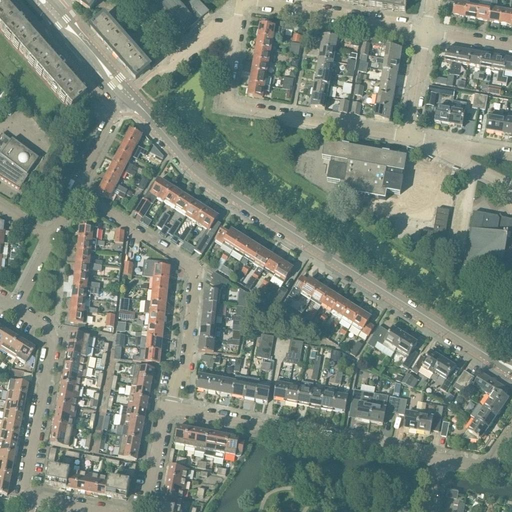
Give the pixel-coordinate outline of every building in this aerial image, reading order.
[(0,0),(0,29),(14,17),(5,6),(5,5),(2,0),(1,1),(0,0)] [(90,12),(98,0),(74,0),(75,1),(90,12)] [(193,0),(189,4),(184,9),(176,0),(157,0),(154,3),(182,35),(208,13),(209,14),(197,0),(193,0)] [(407,0),(376,0),(375,8),(405,13),(407,0)] [(452,16),(465,18),(467,0),(462,0),(462,4),(455,3),(452,16)] [(467,0),(465,18),(476,20),(478,7),(479,0),(467,0)] [(502,11),(500,24),(511,26),(511,25),(511,0),(509,12),(502,11)] [(491,9),(488,22),(500,24),(502,11),(496,10),(497,4),(496,4),(492,3),(491,9)] [(491,9),(478,7),(476,20),(488,22),(491,9)] [(113,55),(127,42),(105,16),(90,29),(100,40),(103,44),(104,44),(113,55)] [(24,28),(14,17),(0,29),(23,56),(37,43),(28,32),(29,31),(25,27),(24,28)] [(260,25),(258,37),(273,40),(274,34),(279,35),(280,29),(260,25)] [(293,36),(292,44),(301,45),(302,38),(293,36)] [(256,49),(271,52),(273,40),(258,37),(256,49)] [(321,48),(335,51),(337,39),(323,37),(321,48)] [(127,42),(113,55),(123,65),(122,65),(126,70),(126,69),(136,80),(150,68),(127,42)] [(23,56),(46,82),(61,69),(51,58),(52,57),(48,53),(47,54),(37,43),(23,56)] [(370,45),(363,44),(361,56),(368,57),(370,45)] [(381,53),(380,59),(385,60),(399,63),(402,51),(401,50),(382,47),(381,53)] [(333,63),(335,51),(321,48),(319,60),(333,63)] [(254,61),(269,63),(271,52),(256,49),(254,61)] [(447,49),(444,62),(452,64),(450,76),(454,77),(459,51),(447,49)] [(459,51),(454,77),(459,78),(462,65),(468,66),(471,53),(459,51)] [(471,53),(468,66),(480,68),(483,55),(471,53)] [(480,68),(479,75),(484,75),(485,69),(492,70),(494,57),(483,55),(480,68)] [(492,70),(491,74),(498,75),(497,84),(502,84),(503,79),(504,73),(506,59),(494,57),(492,70)] [(319,60),(317,72),(331,75),(332,69),(334,70),(335,64),(333,64),(333,63),(319,60)] [(399,63),(385,60),(384,66),(379,65),(378,71),(383,72),(397,74),(399,63)] [(252,72),(267,75),(269,63),(254,61),(252,72)] [(70,80),(61,69),(46,82),(70,109),(84,96),(74,85),(75,84),(71,80),(70,80)] [(267,75),(252,72),(250,85),(265,87),(267,75)] [(329,86),(331,75),(317,72),(315,84),(329,86)] [(395,86),(397,74),(383,72),(381,84),(395,86)] [(329,86),(315,84),(313,96),(329,99),(332,87),(329,86)] [(393,97),(395,86),(381,84),(380,90),(375,89),(374,95),(376,95),(376,94),(393,97)] [(265,88),(265,87),(250,85),(247,97),(262,99),(263,92),(269,93),(270,88),(265,88)] [(391,110),(393,97),(376,94),(376,95),(374,107),(391,110)] [(313,96),(310,108),(325,111),(326,105),(328,106),(329,99),(313,96)] [(488,98),(480,96),(477,111),(485,112),(488,98)] [(347,115),(349,103),(341,102),(339,113),(347,115)] [(451,110),(448,126),(462,128),(465,112),(466,105),(452,102),(451,110)] [(361,105),(353,104),(351,116),(359,117),(361,105)] [(389,122),(391,110),(374,107),(373,114),(376,114),(375,120),(389,122)] [(434,123),(448,126),(451,110),(437,107),(434,123)] [(502,135),(505,119),(489,117),(486,133),(502,135)] [(511,120),(505,119),(502,135),(511,137),(511,120)] [(125,141),(137,147),(142,136),(136,133),(137,132),(132,130),(132,131),(130,130),(125,141)] [(28,176),(38,161),(2,136),(0,138),(0,180),(1,181),(20,192),(28,178),(27,178),(28,176)] [(125,141),(119,152),(131,158),(137,161),(140,155),(142,150),(137,147),(125,141)] [(325,144),(322,160),(331,161),(330,166),(327,182),(340,185),(339,193),(374,199),(386,201),(397,204),(397,209),(427,214),(434,173),(411,169),(412,164),(406,163),(407,159),(405,158),(383,154),(325,144)] [(119,152),(114,163),(125,169),(126,169),(131,171),(133,167),(128,165),(131,158),(119,152)] [(137,175),(131,172),(131,171),(126,169),(125,169),(114,163),(108,173),(120,179),(123,173),(134,179),(137,175)] [(108,173),(103,184),(115,190),(120,193),(126,196),(128,192),(117,186),(120,179),(108,173)] [(143,200),(134,214),(143,219),(155,199),(163,204),(172,188),(171,188),(172,186),(168,184),(167,185),(160,180),(154,189),(151,188),(144,200),(143,200)] [(103,198),(109,201),(115,190),(103,184),(97,195),(98,195),(98,196),(102,199),(103,198)] [(174,210),(184,196),(178,192),(179,191),(174,188),(174,189),(172,188),(163,204),(164,204),(174,210)] [(187,215),(195,203),(189,199),(190,198),(185,195),(185,196),(184,196),(174,210),(185,217),(187,215)] [(195,203),(185,217),(197,224),(206,210),(200,206),(201,205),(196,202),(196,203),(195,203)] [(207,231),(194,251),(195,252),(202,256),(221,225),(216,222),(218,218),(211,213),(212,212),(208,209),(207,210),(206,210),(197,224),(203,228),(207,231)] [(421,231),(419,243),(443,247),(449,211),(437,209),(433,233),(421,231)] [(497,218),(473,213),(463,267),(511,276),(511,220),(502,219),(500,216),(497,218)] [(165,214),(157,228),(162,231),(170,218),(165,214)] [(168,235),(173,238),(181,224),(176,221),(168,235)] [(0,222),(0,234),(3,235),(3,236),(8,236),(9,233),(4,233),(5,223),(0,222)] [(80,228),(79,240),(97,242),(98,230),(80,228)] [(187,228),(178,242),(184,245),(192,231),(187,228)] [(222,231),(215,242),(223,247),(223,246),(232,252),(242,237),(232,231),(229,235),(222,231)] [(124,233),(123,232),(116,232),(115,244),(123,245),(124,233)] [(252,244),(242,237),(232,252),(243,258),(252,244)] [(79,240),(77,252),(91,254),(96,254),(97,247),(104,247),(105,243),(97,242),(79,240)] [(252,244),(243,258),(253,265),(262,250),(252,244)] [(262,250),(253,265),(258,268),(255,274),(260,276),(262,274),(263,271),(272,256),(262,250)] [(77,252),(76,264),(90,265),(91,254),(77,252)] [(225,254),(221,259),(226,262),(230,257),(225,254)] [(272,256),(263,271),(273,278),(283,263),(272,256)] [(143,274),(142,278),(154,279),(154,280),(169,281),(169,276),(170,269),(168,269),(169,264),(150,262),(150,263),(149,274),(148,274),(143,273),(143,274)] [(283,263),(273,278),(284,284),(293,269),(283,263)] [(90,265),(76,264),(75,275),(89,277),(90,271),(102,273),(102,267),(95,266),(92,265),(92,266),(90,265)] [(133,265),(125,264),(124,276),(132,277),(133,265)] [(245,266),(241,272),(247,275),(250,269),(245,266)] [(213,280),(221,285),(224,280),(214,273),(211,278),(213,280)] [(89,277),(75,275),(74,288),(100,290),(100,285),(88,284),(89,277)] [(295,289),(289,298),(297,302),(301,295),(310,301),(320,286),(309,280),(308,281),(302,277),(295,289)] [(167,293),(169,281),(154,280),(152,292),(167,293)] [(229,283),(224,280),(221,285),(213,280),(210,285),(221,292),(224,287),(226,288),(229,283)] [(265,280),(262,285),(267,288),(270,283),(265,280)] [(321,308),(330,293),(320,286),(310,301),(321,308)] [(100,290),(74,288),(72,299),(86,301),(86,302),(90,302),(91,296),(99,296),(99,291),(100,291),(100,290)] [(281,288),(270,305),(277,309),(287,292),(281,288)] [(166,305),(167,293),(152,292),(151,303),(166,305)] [(203,305),(219,306),(220,293),(205,292),(203,305)] [(331,314),(340,299),(330,293),(321,308),(331,314)] [(72,299),(71,311),(85,313),(85,314),(87,314),(97,315),(97,310),(85,308),(86,302),(86,301),(72,299)] [(341,321),(351,306),(340,299),(331,314),(341,321)] [(165,317),(166,305),(151,303),(146,303),(145,303),(144,314),(150,315),(165,317)] [(203,305),(202,316),(218,318),(222,318),(223,307),(219,306),(203,305)] [(351,327),(360,312),(351,306),(341,321),(351,327)] [(309,314),(306,320),(311,324),(318,313),(313,310),(310,315),(309,314)] [(71,311),(70,324),(86,326),(87,314),(85,314),(85,313),(71,311)] [(360,312),(351,327),(362,334),(361,334),(368,338),(374,328),(367,324),(371,318),(360,312)] [(114,329),(115,316),(107,315),(106,328),(114,329)] [(164,329),(165,317),(150,315),(149,327),(164,329)] [(201,327),(201,328),(216,330),(221,331),(221,326),(217,325),(218,318),(202,316),(201,327)] [(338,325),(333,322),(330,328),(335,331),(338,325)] [(149,327),(147,339),(162,341),(164,329),(149,327)] [(395,352),(405,336),(401,334),(401,333),(394,328),(390,334),(379,327),(368,346),(374,350),(377,344),(394,354),(395,353),(395,352)] [(215,342),(216,330),(201,328),(200,341),(215,342)] [(17,338),(8,333),(0,345),(0,350),(7,354),(17,338)] [(72,334),(70,344),(88,348),(90,337),(72,334)] [(405,336),(395,352),(395,353),(400,356),(407,360),(402,367),(408,370),(418,355),(412,351),(418,343),(410,338),(409,339),(405,336)] [(25,344),(17,338),(7,354),(15,360),(25,344)] [(141,338),(140,350),(140,351),(146,351),(161,353),(162,341),(147,339),(141,339),(141,338)] [(214,354),(215,342),(200,341),(198,352),(214,354)] [(273,344),(260,341),(259,347),(272,350),(273,344)] [(358,343),(350,356),(355,358),(363,346),(358,343)] [(15,360),(13,364),(16,366),(19,362),(25,365),(34,349),(25,344),(15,360)] [(86,358),(88,348),(70,344),(68,354),(86,358)] [(265,354),(264,360),(270,361),(272,350),(259,347),(258,353),(265,354)] [(288,353),(301,355),(302,349),(290,347),(288,353)] [(133,357),(132,362),(158,365),(160,365),(161,353),(146,351),(140,351),(139,358),(133,357)] [(432,376),(442,360),(439,357),(439,356),(432,352),(426,360),(421,357),(411,372),(417,376),(421,369),(428,373),(432,376)] [(286,364),(293,366),(294,360),(300,361),(301,355),(288,353),(286,364)] [(68,354),(66,364),(88,369),(90,359),(86,358),(68,354)] [(201,357),(201,363),(208,364),(207,369),(213,370),(214,364),(214,358),(201,357)] [(447,363),(442,360),(432,376),(433,377),(433,376),(438,379),(439,378),(445,382),(440,390),(446,394),(456,378),(450,375),(455,367),(448,362),(447,363)] [(66,364),(64,374),(82,378),(86,379),(88,369),(66,364)] [(132,367),(130,377),(134,377),(152,381),(154,370),(136,367),(132,367)] [(464,372),(456,384),(461,387),(469,375),(464,372)] [(11,373),(9,379),(22,381),(23,375),(11,373)] [(82,378),(64,374),(62,385),(81,388),(82,378)] [(491,398),(484,409),(496,418),(509,400),(505,397),(509,391),(480,374),(473,386),(491,398)] [(208,393),(211,378),(199,375),(196,391),(208,393)] [(474,378),(469,375),(461,387),(466,390),(474,378)] [(236,376),(234,382),(235,382),(232,397),(244,400),(247,385),(248,379),(247,378),(247,379),(236,377),(236,376)] [(150,391),(152,381),(134,377),(132,387),(150,391)] [(211,378),(208,393),(220,395),(223,380),(211,378)] [(247,385),(244,400),(256,402),(259,387),(258,387),(259,384),(260,381),(248,379),(247,385)] [(234,382),(223,380),(220,395),(232,397),(235,382),(234,382)] [(277,381),(273,401),(274,401),(285,404),(288,388),(289,383),(277,381)] [(9,382),(7,392),(25,396),(27,385),(9,382)] [(300,391),(297,406),(309,408),(312,393),(313,385),(301,383),(300,391)] [(259,387),(256,402),(268,404),(271,386),(259,384),(258,387),(259,387)] [(81,388),(62,385),(60,395),(79,398),(81,388)] [(132,387),(130,397),(148,401),(150,391),(132,387)] [(288,388),(285,404),(297,406),(300,391),(288,388)] [(324,395),(321,411),(333,413),(336,398),(337,391),(325,388),(324,395)] [(354,391),(349,416),(350,416),(350,415),(357,417),(356,421),(362,422),(362,421),(370,423),(375,395),(354,391)] [(5,402),(23,406),(25,396),(7,392),(5,402)] [(324,395),(312,393),(309,408),(321,411),(324,395)] [(79,398),(60,395),(58,405),(77,408),(79,398)] [(375,395),(370,423),(377,424),(377,425),(383,426),(388,398),(375,395)] [(128,408),(146,411),(148,401),(130,397),(128,408)] [(336,398),(333,413),(345,415),(348,400),(336,398)] [(387,413),(398,416),(401,400),(390,398),(387,413)] [(401,400),(398,416),(404,417),(407,402),(401,400)] [(22,416),(23,406),(5,402),(3,412),(22,416)] [(77,408),(58,405),(56,415),(75,418),(77,408)] [(123,407),(121,417),(126,418),(144,421),(146,411),(128,408),(123,407)] [(420,413),(417,432),(424,433),(424,434),(430,435),(430,432),(439,433),(443,408),(437,407),(435,418),(425,416),(426,414),(420,413)] [(476,421),(489,429),(496,418),(484,409),(476,421)] [(22,416),(3,412),(0,411),(0,422),(1,422),(20,426),(22,416)] [(407,413),(404,430),(409,431),(409,430),(417,432),(420,413),(415,412),(415,414),(407,413)] [(75,418),(56,415),(54,425),(73,428),(75,418)] [(121,417),(119,427),(143,431),(144,421),(126,418),(121,417)] [(489,429),(476,421),(463,439),(478,442),(479,440),(480,441),(489,429)] [(0,432),(18,436),(20,426),(1,422),(0,429),(0,432)] [(449,424),(443,423),(440,437),(446,438),(449,424)] [(73,428),(54,425),(53,435),(71,438),(73,428)] [(118,427),(116,437),(122,438),(141,441),(143,431),(119,427),(118,427)] [(185,448),(188,429),(178,427),(174,446),(185,448)] [(188,429),(185,448),(195,450),(198,431),(188,429)] [(195,450),(195,453),(204,455),(208,433),(198,431),(195,450)] [(0,432),(0,443),(16,446),(18,436),(0,432)] [(204,455),(204,457),(214,459),(215,454),(215,453),(218,435),(208,433),(204,455)] [(53,435),(51,445),(69,449),(73,450),(75,440),(71,439),(71,438),(53,435)] [(215,454),(214,459),(224,460),(225,455),(228,437),(218,435),(215,453),(215,454)] [(235,457),(236,457),(238,457),(239,457),(240,456),(241,455),(241,454),(241,453),(242,454),(244,443),(238,442),(239,439),(228,437),(225,455),(235,457)] [(141,441),(122,438),(120,448),(139,451),(141,441)] [(0,443),(0,453),(14,456),(16,446),(0,443)] [(139,451),(120,448),(118,458),(137,462),(139,451)] [(0,453),(0,463),(12,466),(14,456),(0,453)] [(0,463),(0,474),(10,476),(12,466),(0,463)] [(66,489),(69,471),(49,467),(45,485),(66,489)] [(170,467),(168,477),(187,481),(189,470),(170,467)] [(69,471),(66,489),(76,491),(80,473),(69,471)] [(80,473),(76,491),(86,493),(90,475),(80,473)] [(0,474),(0,484),(8,486),(10,476),(0,474)] [(90,475),(86,493),(96,495),(100,477),(90,475)] [(106,497),(110,479),(100,477),(96,495),(106,497)] [(185,491),(187,481),(168,477),(166,487),(185,491)] [(130,483),(110,479),(106,497),(127,501),(130,483)] [(0,498),(1,499),(1,496),(6,497),(8,486),(0,484),(0,498)] [(183,501),(185,491),(166,487),(164,497),(183,501)] [(164,497),(163,507),(181,511),(183,501),(164,497)]
